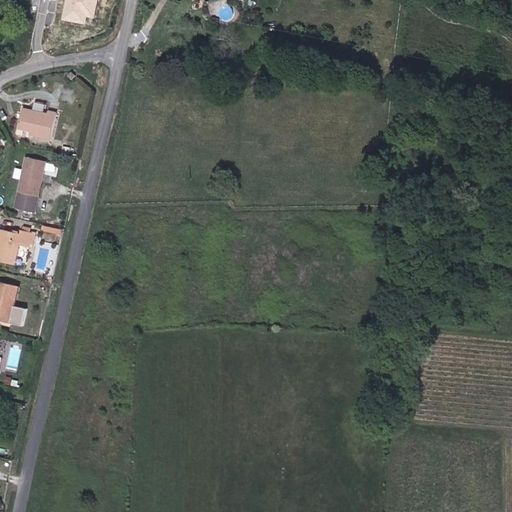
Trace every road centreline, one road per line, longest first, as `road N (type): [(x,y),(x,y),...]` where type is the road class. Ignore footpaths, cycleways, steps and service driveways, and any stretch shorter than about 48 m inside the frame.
road 1 (tertiary): [(20,511),(122,52)]
road 2 (unclassified): [(122,52),(35,62),(0,78)]
